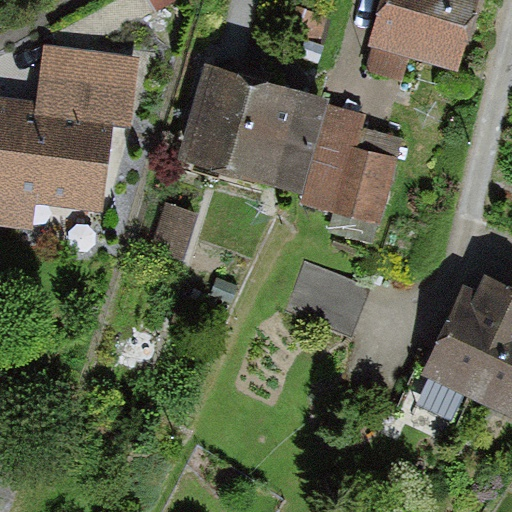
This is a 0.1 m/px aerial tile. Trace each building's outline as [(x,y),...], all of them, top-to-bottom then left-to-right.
[(378,0),(369,36),(460,61),(476,0),(378,0)] [(103,203),(114,115),(133,117),(141,50),(45,38),(38,94),(0,88),(0,219),(34,223),(37,195),(103,203)] [(330,83),(206,50),(180,149),(304,182),(330,83)] [(364,109),(330,100),(305,199),(338,207),(356,139),(401,151),(406,131),(361,120),(364,109)] [(338,207),(383,219),(401,151),(356,139),(338,207)] [(198,206),(167,197),(153,246),(185,255),(198,206)] [(422,363),(511,402),(511,271),(486,260),(478,277),(463,270),(422,363)] [(354,331),(371,284),(307,262),(290,309),(354,331)]
